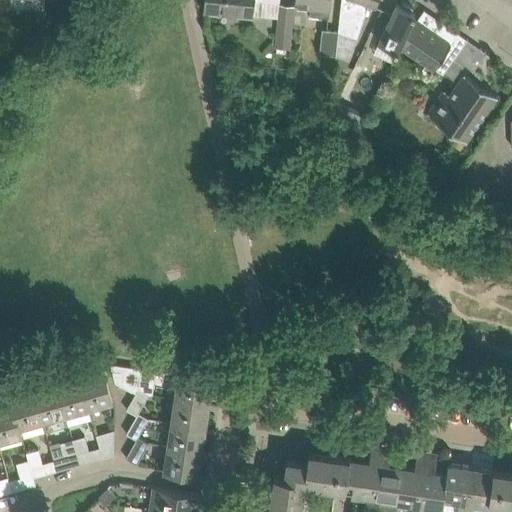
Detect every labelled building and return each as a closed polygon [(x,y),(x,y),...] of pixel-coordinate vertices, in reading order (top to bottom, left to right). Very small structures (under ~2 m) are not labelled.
[(295,6),(279,4),(279,2),(280,3),(280,0),(207,0),(207,10),(278,17),(275,47),(290,48),(293,18),(295,6)] [(311,14),(330,16),(331,0),(295,0),(295,4),(312,6),(311,14)] [(341,0),(339,29),(336,54),(350,58),(369,4),(376,6),(378,0),(341,0)] [(417,20),(413,17),(416,11),(412,9),(414,6),(402,1),(401,4),(397,2),(389,21),(379,42),(397,50),(400,44),(401,44),(417,20)] [(435,67),(444,73),(445,72),(467,38),(425,9),(417,20),(401,44),(435,68),(435,67)] [(323,28),(321,53),(336,54),(339,29),(323,28)] [(429,113),(450,127),(455,131),(447,141),(459,149),(497,94),(470,75),(486,51),(467,38),(445,72),(459,82),(451,93),(445,90),(429,113)] [(331,103),(329,120),(339,121),(344,105),(331,103)] [(116,382),(136,393),(139,387),(142,367),(111,363),(116,382)] [(103,366),(78,373),(88,408),(113,401),(103,366)] [(78,373),(55,379),(66,415),(88,408),(78,373)] [(178,373),(176,381),(174,398),(211,404),(214,379),(178,373)] [(42,421),(66,415),(55,379),(32,386),(42,421)] [(9,392),(12,401),(11,401),(19,428),(20,428),(42,421),(32,386),(9,392)] [(136,393),(127,408),(137,414),(140,412),(151,394),(139,387),(136,393)] [(170,422),(207,428),(211,404),(174,398),(170,422)] [(11,401),(0,404),(0,441),(22,435),(20,428),(19,428),(11,401)] [(137,414),(126,433),(137,439),(139,436),(150,418),(140,412),(137,414)] [(167,445),(203,451),(207,428),(170,422),(167,445)] [(99,446),(102,457),(114,454),(114,429),(96,434),(99,446)] [(85,435),(73,439),(79,462),(79,463),(102,457),(99,446),(89,449),(85,435)] [(149,442),(139,436),(137,439),(126,457),(137,463),(149,442)] [(64,456),(53,459),(57,470),(68,467),(68,465),(79,462),(73,439),(61,442),(64,456)] [(200,475),(203,451),(167,445),(163,469),(200,475)] [(33,477),(34,476),(57,470),(53,459),(43,462),(39,448),(27,452),(29,459),(28,460),(33,477)] [(307,461),(292,458),(288,458),(285,476),(275,474),(269,511),(300,511),(306,482),(349,489),(354,458),(351,457),(309,451),(307,461)] [(351,493),(368,496),(367,502),(374,503),(380,462),(356,459),(354,458),(349,489),(352,489),(351,493)] [(17,463),(20,477),(10,480),(13,491),(36,484),(34,476),(33,477),(28,460),(17,463)] [(379,511),(382,498),(397,500),(402,465),(380,462),(374,503),(367,502),(365,511),(379,511)] [(444,497),(443,507),(458,510),(458,506),(465,507),(471,466),(448,462),(447,472),(444,497)] [(0,479),(19,475),(16,463),(0,466),(0,479)] [(402,465),(397,500),(413,503),(412,509),(419,510),(425,469),(402,465)] [(457,511),(488,511),(490,500),(489,500),(494,469),(471,466),(465,507),(458,506),(458,510),(457,511)] [(425,511),(427,505),(443,507),(444,497),(447,472),(425,469),(419,510),(412,509),(411,511),(425,511)] [(511,472),(494,469),(489,500),(490,500),(511,503),(511,472)] [(0,494),(13,491),(10,480),(0,482),(0,494)] [(153,486),(150,508),(174,511),(189,511),(191,502),(201,504),(202,493),(153,486)] [(98,497),(106,504),(116,494),(108,487),(98,497)] [(342,511),(345,493),(335,491),(331,511),(342,511)]
